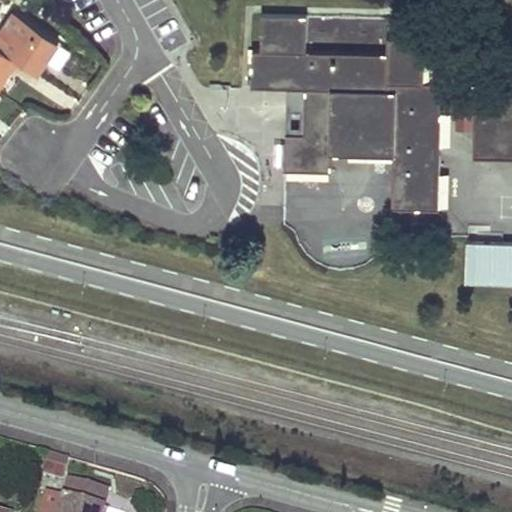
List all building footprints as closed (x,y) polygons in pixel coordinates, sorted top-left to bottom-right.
[(0,29),(0,46),(16,57),(36,71),(45,57),(56,42),(57,40),(13,10),(0,29)] [(441,84),(423,83),(424,38),(388,37),(387,53),(306,51),(307,16),(262,14),(261,50),(252,50),(251,87),(288,88),(305,89),(304,133),(286,133),(285,169),(331,171),(331,151),(393,153),(392,207),(439,208),(441,111),(477,112),(475,155),(511,156),(511,82),(460,82),(460,97),(441,97),(441,84)] [(68,50),(56,42),(45,57),(57,66),(68,50)] [(0,80),(16,57),(0,46),(0,80)] [(288,88),(286,133),(304,133),(305,89),(288,88)] [(466,278),(511,280),(511,240),(468,239),(466,278)] [(63,477),(68,460),(50,455),(45,472),(63,477)] [(104,507),(109,489),(71,478),(65,496),(104,507)] [(60,511),(65,496),(47,491),(40,511),(60,511)] [(60,511),(102,511),(104,507),(65,496),(60,511)]
